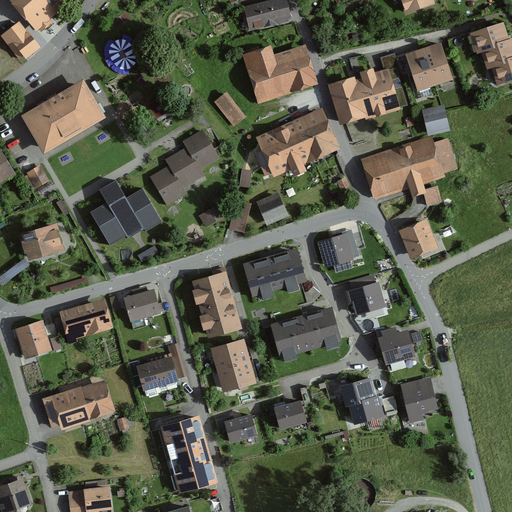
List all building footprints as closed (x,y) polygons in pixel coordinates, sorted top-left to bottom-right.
[(57,0),(58,2),(60,0),(15,0),(42,30),(51,23),(42,13),(57,0)] [(279,0),(246,8),(248,16),(243,17),(246,29),(288,18),(283,0),(279,0)] [(432,3),(430,0),(402,0),(407,12),(432,3)] [(34,47),(16,24),(2,36),(19,58),(34,47)] [(485,49),(507,42),(501,25),(475,33),(481,51),(485,50),(485,49)] [(511,43),(511,40),(507,42),(485,49),(485,50),(491,67),(496,65),(495,65),(511,59),(511,43)] [(271,50),(261,53),(258,47),(243,52),(257,96),(294,84),(294,86),(312,80),(303,52),(283,59),(283,60),(275,63),(271,50)] [(425,54),(434,82),(451,76),(442,49),(425,54)] [(396,59),(401,74),(412,70),(418,87),(434,82),(425,54),(424,52),(416,55),(417,57),(409,60),(407,55),(396,59)] [(511,59),(495,65),(496,65),(501,82),(511,78),(511,59)] [(373,81),(366,83),(374,110),(375,111),(383,109),(383,107),(398,102),(397,99),(405,97),(396,68),(388,70),(390,76),(373,81)] [(374,110),(366,83),(356,86),(355,81),(330,88),(340,119),(374,110)] [(82,86),(27,117),(45,148),(99,116),(82,86)] [(235,125),(243,118),(225,94),(216,101),(235,125)] [(431,128),(446,125),(443,112),(428,115),(431,128)] [(310,120),(295,127),(309,156),(335,145),(321,113),(309,119),(310,120)] [(296,164),(300,160),(309,156),(295,127),(260,143),(263,150),(256,153),(266,175),(291,164),(296,164)] [(172,158),(166,161),(170,167),(151,178),(166,203),(185,192),(182,186),(202,174),(203,173),(200,168),(218,157),(204,131),(184,143),(187,149),(183,151),(185,154),(174,161),(172,158)] [(364,164),(374,194),(397,187),(396,185),(431,174),(433,180),(444,176),(443,173),(455,169),(447,141),(434,145),(433,143),(388,158),(387,156),(364,164)] [(0,181),(14,173),(0,149),(0,181)] [(36,186),(47,180),(40,167),(29,173),(36,186)] [(251,171),(245,170),(243,186),(249,187),(251,171)] [(462,188),(468,183),(464,178),(458,183),(462,188)] [(345,179),(339,181),(344,193),(350,190),(345,179)] [(106,202),(90,212),(110,245),(126,235),(128,238),(144,229),(146,231),(162,222),(159,216),(143,188),(126,198),(123,192),(116,180),(99,190),(106,202)] [(428,205),(439,202),(435,187),(424,190),(428,205)] [(511,195),(502,200),(508,214),(511,212),(511,195)] [(251,202),(237,198),(230,227),(244,230),(251,202)] [(264,205),(269,217),(281,212),(276,200),(264,205)] [(206,227),(226,214),(220,204),(199,216),(206,227)] [(431,235),(428,236),(423,224),(401,233),(411,255),(435,245),(431,235)] [(31,257),(62,248),(55,226),(24,235),(31,257)] [(321,242),(327,265),(358,256),(357,250),(348,252),(344,236),(321,242)] [(296,280),(297,283),(304,281),(296,252),(275,258),(274,255),(266,257),(267,260),(246,266),(254,295),(262,293),(261,290),(296,280)] [(0,277),(4,282),(30,263),(26,257),(0,275),(0,277)] [(211,335),(238,327),(223,274),(196,282),(211,335)] [(54,292),(88,281),(86,275),(52,286),(54,292)] [(350,282),(358,313),(383,306),(374,276),(350,282)] [(304,294),(311,302),(322,292),(315,285),(304,294)] [(135,296),(125,299),(131,319),(160,311),(154,291),(145,293),(144,288),(134,291),(135,296)] [(110,298),(114,310),(119,308),(116,296),(110,298)] [(94,306),(61,316),(69,343),(76,341),(74,334),(108,324),(102,304),(94,306)] [(339,338),(331,310),(273,326),(281,355),(339,338)] [(48,349),(40,324),(44,323),(43,320),(18,328),(28,356),(48,349)] [(381,340),(388,361),(412,354),(406,333),(396,335),(394,328),(387,330),(389,337),(381,340)] [(59,335),(51,337),(54,350),(62,348),(59,335)] [(215,349),(220,369),(247,361),(241,342),(215,349)] [(170,358),(139,367),(147,395),(160,392),(157,381),(175,376),(170,358)] [(247,361),(220,369),(226,389),(253,381),(251,375),(247,361)] [(369,378),(341,386),(347,406),(350,405),(350,404),(374,397),(374,396),(369,378)] [(104,385),(79,393),(82,401),(89,414),(111,407),(104,385)] [(313,403),(309,386),(300,388),(305,405),(313,403)] [(420,411),(420,413),(428,411),(427,409),(435,407),(430,387),(405,393),(410,413),(420,411)] [(89,414),(82,401),(79,393),(77,394),(76,390),(44,400),(52,426),(89,414)] [(239,394),(242,402),(256,398),(253,390),(239,394)] [(374,397),(350,404),(350,405),(355,423),(383,415),(377,396),(374,396),(374,397)] [(306,421),(301,401),(275,408),(280,428),(306,421)] [(257,434),(251,415),(217,425),(219,432),(227,429),(230,441),(257,434)] [(128,428),(125,417),(118,419),(121,430),(128,428)] [(197,417),(163,427),(181,490),(215,480),(197,417)] [(4,511),(18,511),(19,511),(17,505),(27,501),(17,477),(10,479),(12,485),(0,489),(0,494),(4,506),(2,507),(4,511)] [(83,493),(82,491),(70,492),(71,511),(93,511),(98,511),(97,508),(110,506),(108,488),(86,490),(86,493),(83,493)]
